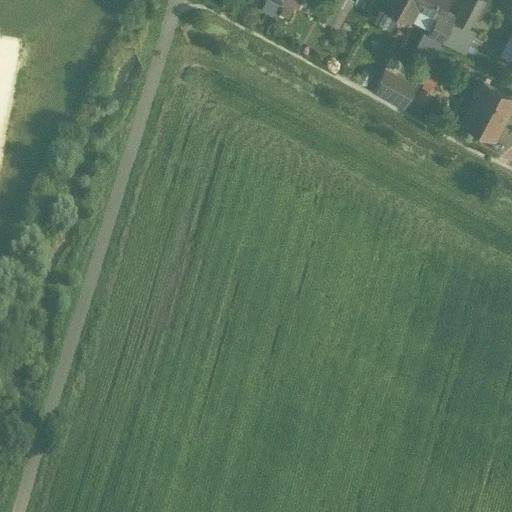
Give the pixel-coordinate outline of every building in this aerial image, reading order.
[(443,0),(383,0),(410,14),(417,0),(437,11),(443,0)] [(463,0),(454,18),(468,25),(481,0),(463,0)] [(437,10),(414,54),(429,62),(441,38),(430,33),(443,8),(440,6),(437,11),(437,10)] [(443,8),(430,33),(441,38),(454,14),(443,8)] [(372,89),(405,105),(412,90),(380,73),(372,89)] [(511,100),(511,94),(482,78),(466,108),(468,114),(479,120),(477,125),(494,134),(511,100)]
